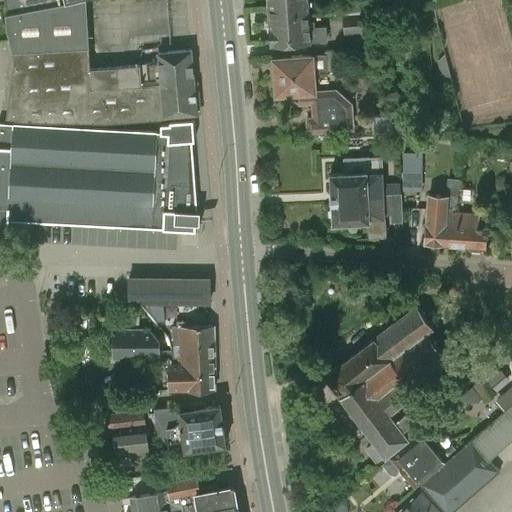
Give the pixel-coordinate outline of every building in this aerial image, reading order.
[(5,0),(8,13),(75,0),(5,0)] [(16,47),(14,62),(13,65),(5,123),(105,124),(164,119),(163,116),(165,116),(161,84),(159,62),(120,65),(120,66),(91,68),(78,0),(75,0),(8,13),(14,39),(16,47)] [(279,19),(309,17),(307,0),(266,0),(267,9),(279,8),(279,19)] [(279,8),(267,9),(270,46),(327,41),(326,26),(310,27),(309,17),(279,19),(279,8)] [(360,14),(342,16),(343,34),(354,33),(355,41),(372,40),(370,14),(360,14)] [(161,84),(194,82),(191,49),(170,51),(158,52),(159,62),(161,84)] [(326,55),(312,56),(274,59),(276,94),(294,93),(314,91),(313,72),(336,71),(335,50),(326,51),(326,55)] [(196,114),(194,82),(161,84),(165,116),(196,114)] [(336,90),(314,91),(294,93),(294,100),(300,105),(311,104),(313,119),(307,119),(308,133),(353,130),(351,105),(336,90)] [(168,132),(5,123),(0,122),(0,218),(6,219),(32,221),(88,224),(177,229),(187,230),(187,228),(191,228),(194,228),(194,230),(196,230),(196,223),(200,223),(201,211),(197,211),(191,141),(194,141),(193,135),(195,134),(193,118),(191,119),(168,120),(168,132)] [(347,160),(347,172),(330,173),(332,198),(401,194),(401,193),(399,193),(399,183),(383,184),(381,158),(347,160)] [(420,194),(421,169),(405,169),(404,193),(420,194)] [(402,222),(401,194),(332,198),(333,222),(370,220),(370,237),(386,236),(385,215),(391,214),(391,222),(402,222)] [(455,196),(447,195),(428,194),(425,242),(445,243),(445,244),(446,244),(450,204),(454,204),(455,196)] [(457,196),(455,196),(454,204),(450,204),(446,244),(470,246),(471,251),(481,251),(483,247),(485,247),(487,215),(456,212),(457,196)] [(210,302),(209,278),(176,277),(129,277),(129,298),(142,298),(142,301),(146,301),(152,313),(159,321),(166,321),(163,302),(210,302)] [(418,304),(349,356),(380,397),(442,351),(429,333),(435,328),(418,304)] [(176,350),(172,351),(176,364),(188,363),(189,371),(198,371),(198,373),(214,374),(213,327),(174,327),(176,350)] [(159,352),(159,351),(159,338),(148,328),(112,328),(113,358),(148,358),(148,352),(150,352),(159,352)] [(172,351),(159,351),(159,352),(150,352),(151,388),(169,388),(169,390),(188,390),(215,388),(214,374),(198,373),(198,371),(189,371),(188,363),(176,364),(172,351)] [(442,351),(380,397),(355,416),(374,441),(366,448),(376,462),(384,455),(385,456),(409,437),(408,436),(422,425),(409,409),(396,420),(390,413),(415,393),(413,391),(450,362),(442,351)] [(380,397),(349,356),(325,375),(355,416),(380,397)] [(168,407),(155,409),(162,459),(187,456),(186,449),(225,444),(220,404),(168,411),(168,407)] [(424,488),(445,511),(452,511),(457,508),(492,477),(500,471),(492,461),(490,458),(511,439),(511,404),(505,411),(449,459),(453,463),(424,488)] [(144,410),(109,415),(110,428),(114,428),(118,455),(150,451),(146,423),(145,423),(144,410)] [(390,457),(382,464),(390,474),(395,475),(401,470),(415,487),(444,462),(419,432),(390,457)] [(171,501),(169,502),(167,502),(165,491),(130,497),(132,511),(145,511),(147,511),(212,511),(237,508),(234,486),(217,489),(216,484),(198,487),(196,476),(168,481),(171,501)] [(461,511),(457,508),(452,511),(445,511),(443,510),(441,511),(439,511),(419,492),(398,511),(461,511)]
